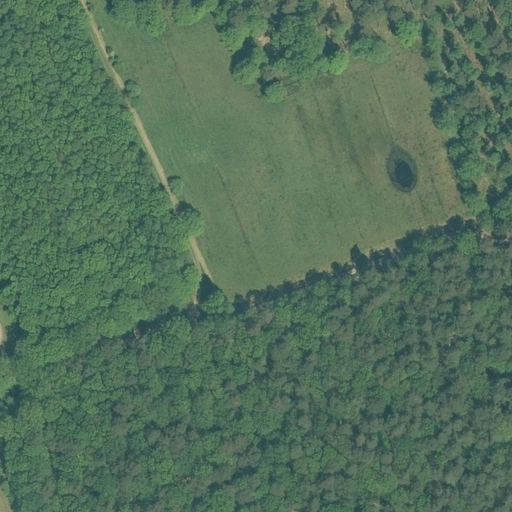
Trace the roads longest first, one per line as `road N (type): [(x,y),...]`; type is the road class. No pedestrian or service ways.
road 1 (track): [(511,243),(441,237),(236,316),(161,325),(3,399)]
road 2 (track): [(74,0),(195,259),(195,340)]
